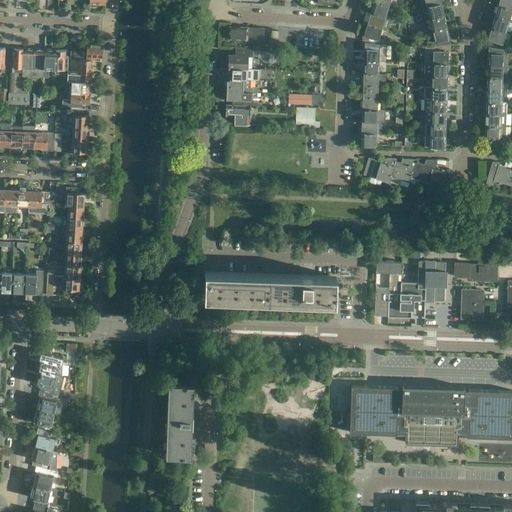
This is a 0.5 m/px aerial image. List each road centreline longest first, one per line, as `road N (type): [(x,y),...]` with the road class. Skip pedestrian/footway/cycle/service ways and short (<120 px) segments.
road 1 (residential): [(159,328),(165,270),(203,171),(212,32),(220,15)]
road 2 (residential): [(357,333),(355,262),(217,258)]
road 3 (tertiary): [(357,333),(159,328)]
road 4 (residential): [(466,192),(470,21)]
road 5 (residential): [(12,490),(20,324)]
road 6 (residential): [(97,326),(108,172)]
road 7 (tertiary): [(511,338),(357,333)]
road 8 (residential): [(338,174),(345,24)]
road 9 (residential): [(108,172),(115,27)]
road 10 (residential): [(511,488),(371,484)]
road 11 (residential): [(345,24),(220,15)]
